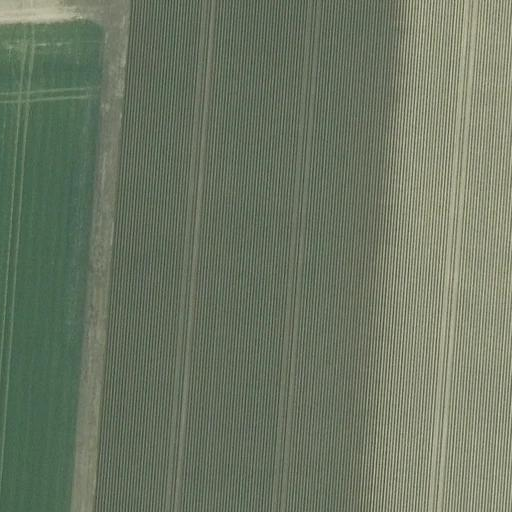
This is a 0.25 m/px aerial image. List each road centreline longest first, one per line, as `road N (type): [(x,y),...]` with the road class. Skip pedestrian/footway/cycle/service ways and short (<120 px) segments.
road 1 (track): [(82,511),(118,29)]
road 2 (track): [(136,0),(134,29),(0,35)]
